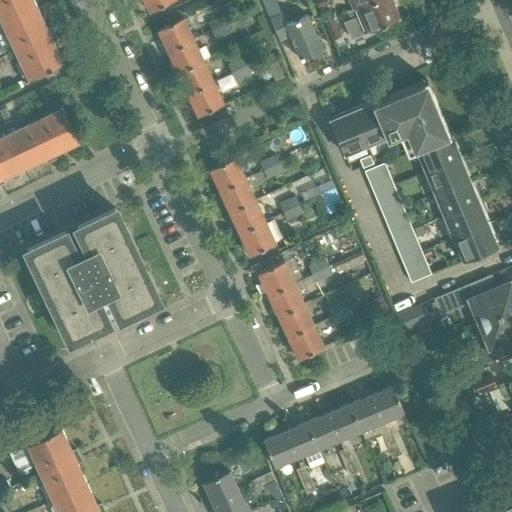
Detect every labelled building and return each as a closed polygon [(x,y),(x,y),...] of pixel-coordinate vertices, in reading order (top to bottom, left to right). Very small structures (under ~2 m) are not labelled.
[(0,25),(38,8),(33,0),(0,0),(0,16),(3,23),(0,25)] [(144,0),(150,12),(174,0),(144,0)] [(351,39),(401,18),(393,0),(374,0),(355,9),(358,15),(358,16),(344,22),(351,39)] [(351,0),(355,9),(374,0),(351,0)] [(38,8),(0,25),(1,26),(4,25),(29,78),(26,79),(26,81),(48,70),(49,71),(53,69),(52,68),(64,63),(53,40),(57,38),(52,28),(48,30),(38,8)] [(287,24),(283,14),(271,19),(280,41),(291,36),(302,60),(324,51),(309,15),(287,24)] [(212,30),(228,23),(225,15),(209,22),(212,30)] [(168,51),(194,39),(184,17),(158,30),(168,51)] [(333,40),(342,37),(333,17),(325,21),(333,40)] [(228,23),(212,30),(216,38),(232,31),(228,23)] [(194,39),(168,51),(178,73),(204,60),(194,39)] [(228,65),(232,73),(248,65),(244,58),(228,65)] [(188,94),(214,82),(204,60),(178,73),(188,94)] [(236,80),(252,73),(248,65),(232,73),(236,80)] [(214,82),(188,94),(198,116),(224,103),(214,82)] [(376,102),(372,103),(386,136),(398,131),(408,154),(418,150),(451,136),(431,88),(423,91),(419,83),(376,102)] [(37,100),(34,93),(26,97),(30,104),(37,100)] [(367,144),(386,136),(372,103),(364,107),(363,104),(352,109),(367,144)] [(6,130),(24,168),(46,157),(48,162),(57,157),(55,153),(78,142),(73,131),(74,130),(72,126),(71,127),(61,104),(60,105),(62,108),(8,133),(6,130)] [(10,116),(6,108),(0,110),(0,112),(3,120),(10,116)] [(345,153),(367,144),(352,109),(340,114),(340,116),(331,120),(345,153)] [(1,178),(24,168),(6,130),(5,131),(6,134),(0,136),(0,184),(3,183),(1,178)] [(418,150),(427,171),(462,156),(456,143),(454,144),(451,136),(418,150)] [(260,162),(264,170),(279,163),(285,160),(282,152),(260,162)] [(360,159),(364,167),(372,164),(368,156),(360,159)] [(427,171),(436,193),(469,179),(465,170),(467,169),(462,156),(427,171)] [(219,191),(246,179),(236,157),(209,169),(219,191)] [(279,163),(264,170),(267,178),(283,171),(279,163)] [(365,171),(370,182),(389,174),(384,163),(365,171)] [(370,182),(375,193),(394,185),(389,174),(370,182)] [(246,179),(219,191),(229,212),(256,200),(246,179)] [(436,193),(445,215),(480,201),(475,187),(473,188),(469,179),(436,193)] [(375,193),(379,204),(399,196),(394,185),(375,193)] [(379,204),(384,215),(403,207),(399,196),(379,204)] [(283,213),(299,206),(295,197),(279,205),(283,213)] [(239,234),(265,222),(256,200),(229,212),(239,234)] [(445,215),(455,238),(490,223),(490,222),(487,223),(484,215),(486,214),(480,201),(445,215)] [(299,206),(283,213),(287,220),(302,213),(299,206)] [(384,215),(388,226),(408,218),(403,207),(384,215)] [(124,236),(115,208),(77,226),(90,252),(78,258),(65,232),(27,250),(44,274),(40,275),(58,314),(62,312),(70,340),(108,322),(96,295),(108,290),(120,316),(158,298),(142,274),(146,272),(127,234),(124,236)] [(388,226),(393,237),(394,237),(413,229),(408,218),(388,226)] [(265,222),(239,234),(249,255),(275,243),(265,222)] [(455,238),(464,260),(497,246),(493,237),(496,236),(490,223),(455,238)] [(393,237),(398,248),(415,241),(417,240),(415,235),(413,229),(394,237),(393,237)] [(398,248),(402,259),(415,254),(422,251),(417,240),(415,241),(398,248)] [(361,251),(332,263),(336,272),(365,260),(361,251)] [(402,259),(407,271),(415,267),(427,262),(422,251),(415,254),(402,259)] [(312,274),(328,266),(324,259),(308,266),(312,274)] [(268,295),(294,282),(284,261),(258,273),(268,295)] [(407,271),(412,282),(431,273),(427,262),(415,267),(407,271)] [(331,274),(328,266),(312,274),(316,282),(331,274)] [(433,299),(439,313),(470,300),(480,323),(511,309),(511,287),(510,282),(491,290),(486,277),(433,299)] [(304,304),(298,290),(294,283),(294,282),(268,295),(278,316),(304,304)] [(389,316),(380,296),(363,304),(372,323),(389,316)] [(332,316),(347,309),(344,301),(328,308),(332,316)] [(288,337),(314,325),(304,304),(278,316),(288,337)] [(425,313),(421,304),(402,311),(406,321),(425,313)] [(347,309),(332,316),(335,323),(351,317),(347,309)] [(511,309),(480,323),(489,346),(481,349),(487,363),(511,352),(511,339),(511,338),(511,337),(511,309)] [(314,325),(288,337),(298,359),(324,346),(314,325)] [(490,372),(473,379),(478,394),(496,386),(490,372)] [(511,379),(500,384),(505,395),(504,396),(509,409),(511,407),(511,379)] [(372,395),(382,421),(404,412),(393,386),(372,395)] [(350,404),(361,430),(382,421),(372,395),(350,404)] [(339,439),(361,430),(350,404),(328,413),(339,439)] [(489,428),(505,421),(501,411),(485,418),(489,428)] [(343,450),(339,439),(328,413),(307,421),(318,448),(330,443),(334,454),(340,452),(343,450)] [(296,457),(318,448),(307,421),(286,430),(296,457)] [(28,446),(52,500),(87,484),(77,461),(81,459),(76,450),(73,452),(62,429),(50,435),(50,433),(46,435),(46,436),(23,447),(24,448),(28,446)] [(274,466),(296,457),(286,430),(263,440),(274,466)] [(383,434),(387,446),(396,442),(391,430),(383,434)] [(457,459),(470,454),(460,430),(447,436),(457,459)] [(396,442),(387,446),(392,457),(397,456),(401,454),(396,442)] [(345,464),(353,460),(348,448),(343,450),(340,452),(345,464)] [(401,454),(397,456),(405,474),(414,470),(406,452),(401,454)] [(353,460),(345,464),(349,475),(357,472),(353,460)] [(296,468),(302,481),(310,478),(311,477),(306,465),(296,468)] [(213,504),(239,492),(229,470),(203,482),(213,504)] [(271,472),(259,477),(263,485),(275,480),(271,472)] [(263,485),(259,477),(248,483),(251,491),(263,485)] [(310,478),(302,481),(306,493),(316,489),(311,477),(310,478)] [(57,511),(105,511),(101,505),(98,506),(87,484),(52,500),(49,501),(49,502),(53,501),(57,511)] [(333,487),(322,492),(327,504),(338,499),(333,487)] [(248,511),(239,492),(213,504),(217,511),(248,511)] [(511,511),(511,502),(511,498),(477,511),(511,511)]
